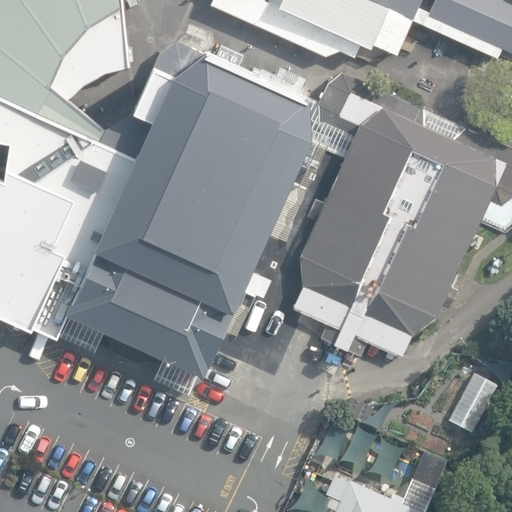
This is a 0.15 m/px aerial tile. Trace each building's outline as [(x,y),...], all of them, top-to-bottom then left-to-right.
[(0,166),(0,311),(60,340),(73,315),(205,377),(319,137),(309,128),(302,96),(168,40),(154,50),(150,67),(131,69),(114,103),(97,115),(72,98),(93,79),(120,66),(114,0),(0,0),(0,139),(13,142),(11,167),(0,166)] [(157,0),(136,0),(137,11),(159,10),(157,0)] [(352,55),(358,44),(394,54),(410,20),(422,0),(206,0),(204,5),(324,56),(334,49),(352,55)] [(511,0),(422,0),(410,20),(511,66),(511,0)] [(511,143),(338,65),(314,118),(370,143),(327,186),(299,255),(302,287),(295,309),(326,324),(322,335),(362,356),(370,341),(406,356),(417,335),(441,318),(488,224),(511,233),(511,143)] [(497,386),(473,374),(447,421),(471,434),(497,386)] [(423,511),(435,487),(411,478),(403,497),(392,492),(389,498),(350,479),(348,483),(334,476),(325,494),(339,501),(334,511),(423,511)]
